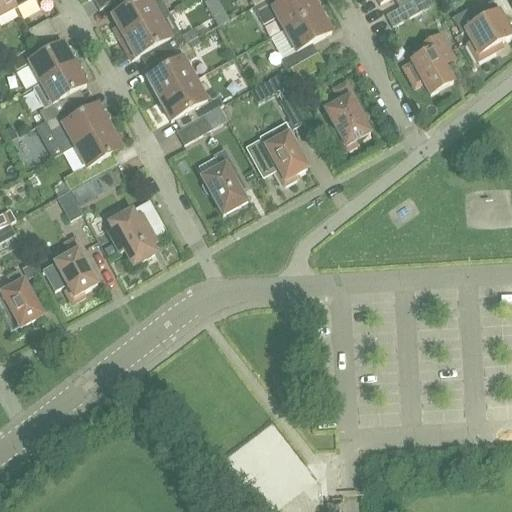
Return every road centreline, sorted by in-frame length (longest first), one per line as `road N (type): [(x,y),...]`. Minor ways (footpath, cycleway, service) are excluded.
road 1 (residential): [(220,291),(68,0)]
road 2 (unclassified): [(27,436),(220,291)]
road 3 (unclassified): [(298,286),(511,275)]
road 4 (residential): [(298,286),(301,249),(423,150)]
road 5 (residential): [(423,150),(343,0)]
